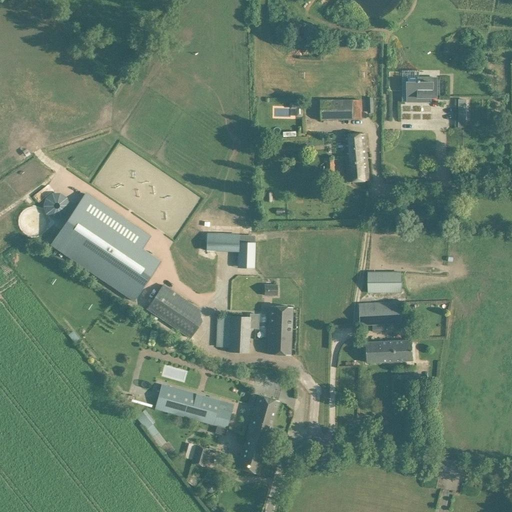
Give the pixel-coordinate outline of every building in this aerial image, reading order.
[(409,97),(420,97),(420,100),(426,100),(426,102),(432,102),(432,98),(438,98),(438,78),(420,78),(420,82),(409,82),(409,97)] [(467,119),(466,98),(456,99),(457,120),(467,119)] [(354,100),(321,101),(321,121),(354,120),(354,100)] [(296,104),(296,118),(304,118),(304,104),(296,104)] [(345,135),(347,163),(348,182),(369,180),(365,133),(345,135)] [(49,188),(37,208),(57,220),(69,201),(49,188)] [(50,245),(133,301),(160,261),(142,249),(149,237),(84,194),(50,245)] [(238,235),(206,233),(206,250),(237,251),(238,242),(238,235)] [(255,242),(238,242),(237,251),(237,267),(254,268),(255,242)] [(368,273),(368,292),(402,292),(401,273),(368,273)] [(163,284),(157,292),(146,309),(189,338),(202,319),(199,309),(163,284)] [(264,285),(263,295),(277,295),(277,285),(264,285)] [(360,304),(360,325),(402,323),(402,302),(360,304)] [(292,307),(270,306),(268,354),(290,355),(292,307)] [(250,317),(249,329),(258,329),(258,315),(250,314),(250,317)] [(218,316),(217,323),(230,323),(228,347),(228,352),(248,353),(249,329),(250,317),(218,316)] [(366,342),(367,362),(413,360),(412,340),(391,341),(391,339),(388,339),(388,341),(366,342)] [(161,384),(154,409),(227,429),(231,412),(218,408),(220,400),(161,384)] [(260,464),(266,444),(279,401),(258,395),(246,437),(243,436),(241,442),(244,443),(240,458),(228,454),(225,465),(237,469),(257,474),(260,464)] [(145,410),(136,417),(146,429),(155,422),(145,410)] [(192,460),(196,445),(189,443),(184,458),(192,460)] [(192,460),(191,463),(203,467),(209,449),(196,445),(192,460)]
